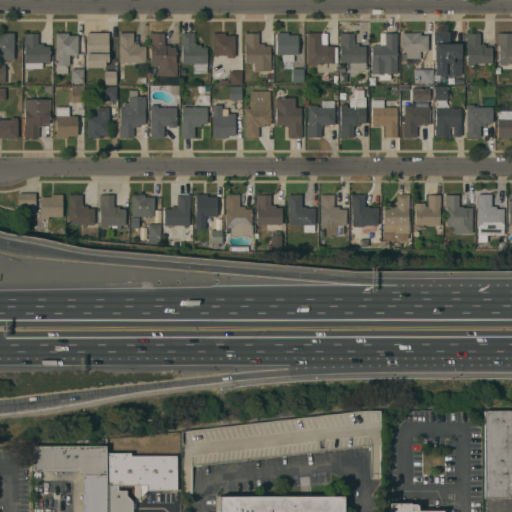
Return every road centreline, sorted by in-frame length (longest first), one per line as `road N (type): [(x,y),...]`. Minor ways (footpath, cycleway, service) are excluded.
road 1 (residential): [(511,166),(0,170)]
road 2 (residential): [(511,4),(0,2)]
road 3 (motorway): [(361,309),(0,309)]
road 4 (motorway): [(5,347),(287,347)]
road 5 (motorway): [(474,309),(410,284),(215,269)]
road 6 (motorway): [(0,406),(230,377)]
road 7 (motorway): [(287,347),(511,346)]
road 8 (motorway): [(215,269),(8,250)]
